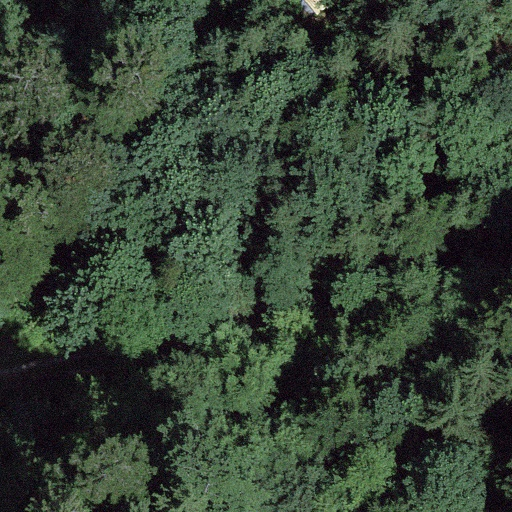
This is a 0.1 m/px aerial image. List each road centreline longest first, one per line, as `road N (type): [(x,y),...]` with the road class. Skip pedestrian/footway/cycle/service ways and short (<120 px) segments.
road 1 (track): [(0,383),(336,291)]
road 2 (track): [(511,265),(336,291)]
